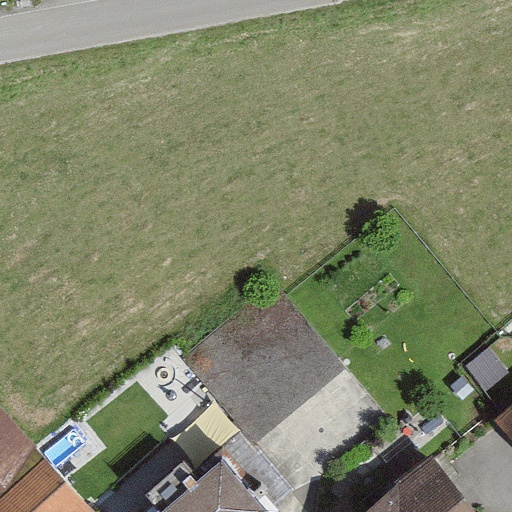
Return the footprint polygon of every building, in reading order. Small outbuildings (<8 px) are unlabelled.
[(251,444),(348,365),(285,288),(188,366),(251,444)] [(511,403),(498,416),(511,430),(511,403)] [(0,511),(94,511),(0,413),(0,511)] [(485,511),(432,445),(348,511),(485,511)] [(160,511),(283,511),(231,451),(160,511)]
